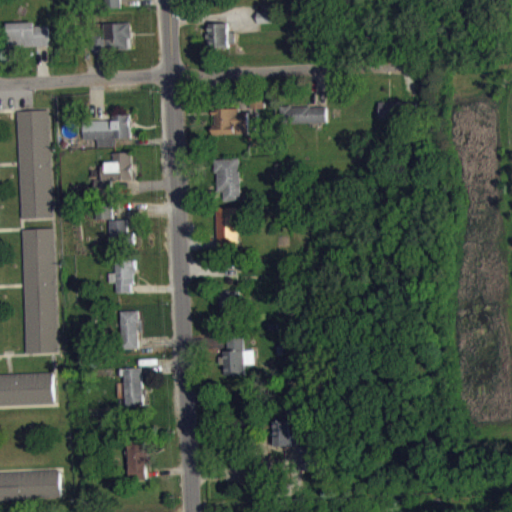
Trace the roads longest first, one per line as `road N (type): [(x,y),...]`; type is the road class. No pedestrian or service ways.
road 1 (residential): [(191,511),(168,0)]
road 2 (residential): [(0,82),(408,67)]
